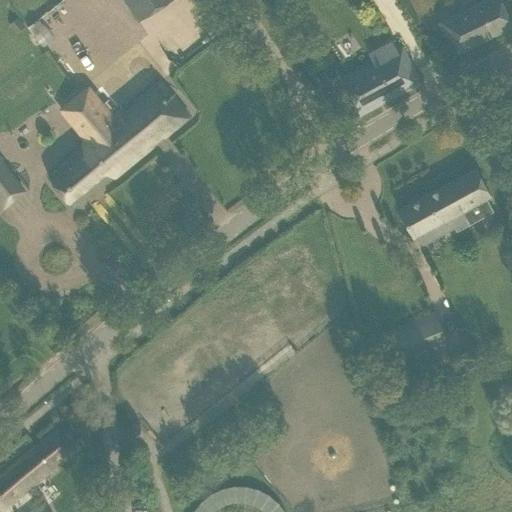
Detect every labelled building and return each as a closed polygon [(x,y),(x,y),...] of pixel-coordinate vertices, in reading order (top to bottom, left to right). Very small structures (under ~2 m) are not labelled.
[(118,0),(134,23),(170,0),(118,0)] [(484,0),(439,22),(454,54),(511,25),(511,24),(500,0),(484,0)] [(17,19),(10,25),(16,33),(23,27),(17,19)] [(342,80),(360,113),(418,82),(400,49),(342,80)] [(69,159),(48,176),(73,207),(112,175),(113,176),(152,145),(151,143),(161,135),(163,136),(188,116),(159,82),(114,119),(87,86),(58,109),(85,142),(67,157),(69,159)] [(475,168),(398,210),(408,227),(414,238),(441,223),(445,232),(466,221),(461,212),(490,196),(485,185),(475,168)] [(377,335),(388,362),(445,339),(434,312),(377,335)] [(504,347),(500,337),(487,342),(491,352),(504,347)] [(0,475),(0,510),(0,511),(74,449),(57,428),(0,475)] [(180,511),(283,511),(274,479),(178,506),(180,511)]
